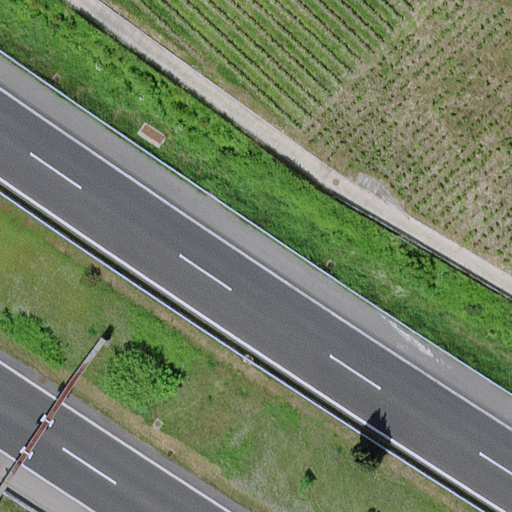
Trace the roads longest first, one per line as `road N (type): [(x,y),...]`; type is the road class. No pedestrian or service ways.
road 1 (motorway): [(511,469),(0,130)]
road 2 (motorway): [(0,403),(166,511)]
